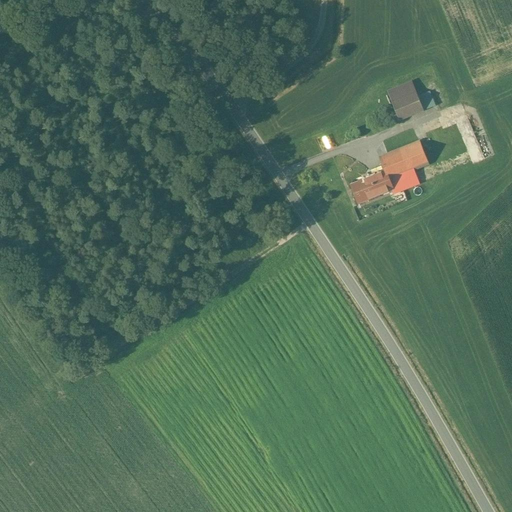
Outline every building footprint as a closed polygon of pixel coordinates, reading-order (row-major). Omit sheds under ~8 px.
[(412,82),(388,92),(392,102),(416,92),(412,82)] [(416,92),(392,102),(394,107),(395,110),(399,121),(424,111),(419,99),(416,92)] [(430,94),(419,99),(424,111),(435,106),(430,94)] [(399,121),(395,110),(391,112),(395,122),(399,121)] [(419,142),(380,157),(386,173),(389,181),(429,165),(419,142)] [(429,165),(389,181),(392,189),(394,194),(416,185),(434,178),(429,165)] [(371,177),(363,180),(361,179),(359,180),(358,180),(359,182),(351,185),(358,203),(359,202),(368,198),(368,199),(392,189),(389,181),(386,173),(372,178),(371,177)]
